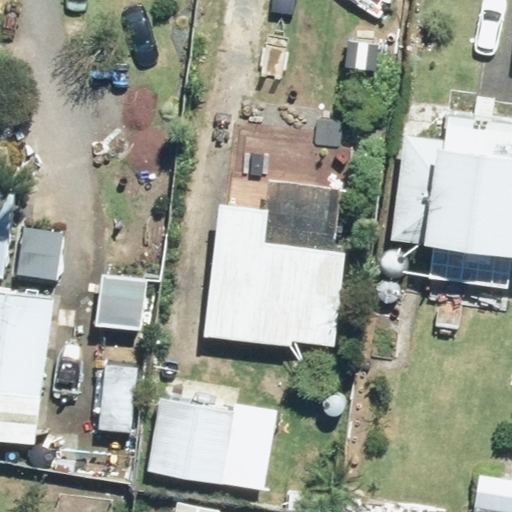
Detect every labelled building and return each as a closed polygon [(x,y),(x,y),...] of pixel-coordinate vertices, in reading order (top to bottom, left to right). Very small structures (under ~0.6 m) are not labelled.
[(395,240),(511,252),(511,119),(450,114),(448,138),(406,134),(395,240)] [(199,334),(337,346),(346,251),(332,249),(338,189),(214,177),(199,334)] [(0,438),(36,444),(66,233),(1,222),(4,205),(0,204),(0,438)] [(129,424),(138,357),(98,352),(90,419),(129,424)] [(224,484),(236,408),(163,398),(152,472),(224,484)] [(477,506),(511,510),(511,477),(481,473),(477,506)] [(69,505),(87,507),(89,489),(71,487),(69,505)]
